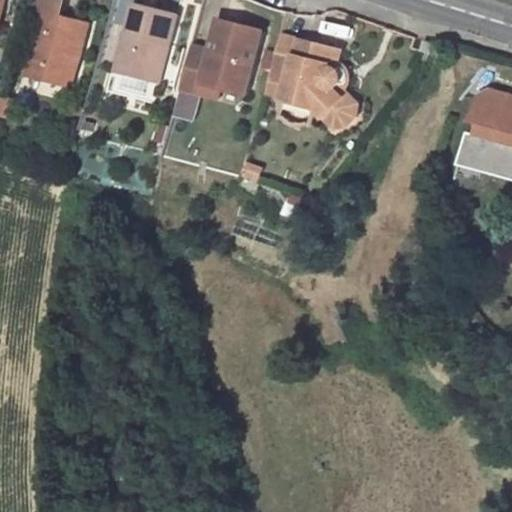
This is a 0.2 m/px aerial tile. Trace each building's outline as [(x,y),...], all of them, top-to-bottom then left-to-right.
[(0,0),(0,32),(1,33),(9,0),(0,0)] [(47,15),(50,0),(30,0),(28,10),(47,15)] [(78,75),(91,23),(67,16),(71,0),(50,0),(47,15),(30,78),(60,85),(63,71),(78,75)] [(181,16),(137,5),(120,72),(159,81),(169,43),(174,45),(181,16)] [(249,95),(266,32),(223,20),(215,50),(212,59),(192,54),(183,89),(204,94),(207,84),(224,88),(249,95)] [(284,36),(283,42),(302,46),(303,41),(284,36)] [(334,70),(339,50),(303,41),(302,46),(283,42),(279,56),(276,68),(270,93),(288,98),(288,100),(321,109),(341,128),(353,126),(362,117),(363,105),(353,94),(349,98),(340,89),(345,86),(347,82),(348,80),(348,78),(347,75),(345,73),(344,71),(342,70),(340,70),(334,70)] [(444,47),(427,41),(424,52),(442,56),(444,47)] [(159,81),(164,83),(174,45),(169,43),(159,81)] [(212,59),(215,50),(195,45),(192,54),(212,59)] [(342,64),(345,52),(339,50),(334,70),(340,70),(342,64)] [(276,68),(279,56),(269,53),(266,66),(276,68)] [(354,81),(352,73),(350,68),(347,66),(342,64),(340,70),(342,70),(344,71),(345,73),(347,75),(348,78),(348,80),(347,82),(345,86),(349,90),(353,85),(354,81)] [(74,89),(78,75),(63,71),(60,85),(74,89)] [(221,99),(224,88),(207,84),(204,94),(221,99)] [(349,90),(345,86),(340,89),(349,98),(353,94),(349,90)] [(511,96),(510,93),(500,98),(497,97),(495,92),(492,88),(480,95),(472,122),(480,124),(478,134),(469,133),(461,165),(511,179),(511,96)] [(510,93),(492,88),(495,92),(497,97),(500,98),(510,93)] [(173,126),(165,124),(160,141),(168,143),(173,126)] [(453,128),(445,161),(455,164),(463,131),(453,128)] [(253,164),(248,177),(265,183),(270,170),(253,164)]
